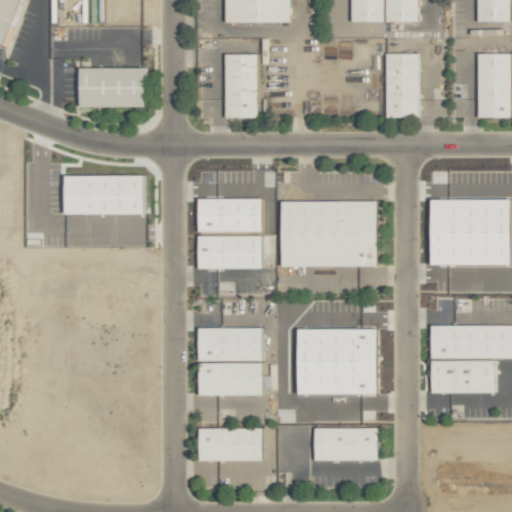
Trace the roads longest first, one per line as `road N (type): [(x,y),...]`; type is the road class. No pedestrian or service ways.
road 1 (residential): [(0,106),(126,146),(511,144)]
road 2 (residential): [(170,511),(170,0)]
road 3 (residential): [(0,495),(55,511),(401,508)]
road 4 (residential): [(407,144),(401,508)]
